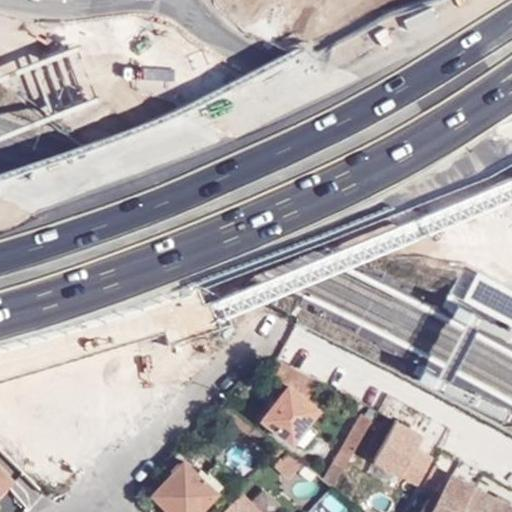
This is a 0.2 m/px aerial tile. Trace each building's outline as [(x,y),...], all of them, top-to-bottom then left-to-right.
[(480,275),(464,303),(467,305),(511,329),(511,292),(508,290),(480,275)] [(465,313),(462,318),(474,325),(477,319),(479,314),(468,308),(465,313)] [(318,379),(276,357),(271,362),(268,365),(269,365),(273,367),(314,384),(317,381),(318,379)] [(3,370),(10,419),(58,411),(51,363),(3,370)] [(314,384),(273,367),(269,365),(268,365),(266,367),(284,381),(259,411),(290,437),(316,404),(305,395),(314,384)] [(430,373),(424,383),(438,390),(441,385),(443,380),(430,373)] [(255,428),(232,409),(225,418),(247,437),(255,428)] [(360,412),(322,479),(333,486),(354,448),(370,419),(371,418),(360,412)] [(395,415),(373,456),(400,471),(399,472),(418,483),(429,462),(433,455),(414,445),(422,430),(395,415)] [(247,437),(267,454),(276,444),(255,428),(247,437)] [(276,444),(267,454),(317,502),(330,487),(321,480),(276,444)] [(0,477),(0,454),(1,453),(0,451),(0,494),(8,486),(0,477)] [(433,455),(429,462),(434,465),(439,455),(434,453),(433,455)] [(171,511),(198,511),(216,493),(183,461),(153,494),(171,511)] [(511,511),(511,507),(450,474),(430,511),(511,511)] [(322,504),(334,511),(342,511),(348,504),(331,492),(322,504)] [(259,511),(239,493),(221,511),(259,511)]
